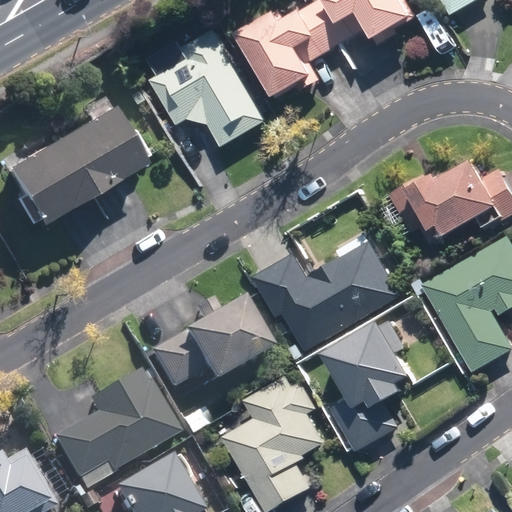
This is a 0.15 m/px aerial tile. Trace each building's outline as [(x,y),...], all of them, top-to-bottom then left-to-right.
[(320,0),(317,2),(342,44),(371,27),(382,45),(402,33),(400,30),(419,18),(408,0),(320,0)] [(445,0),(455,15),(480,0),(445,0)] [(312,61),(342,44),(317,2),(288,19),(282,9),(241,34),(281,102),(302,89),(303,92),(323,80),(312,61)] [(189,119),(212,124),(225,146),(270,121),(217,29),(185,48),(191,58),(154,79),(180,125),(189,119)] [(57,137),(91,194),(142,163),(109,107),(57,137)] [(37,225),(91,194),(57,137),(4,168),(37,225)] [(394,194),(417,234),(426,229),(435,246),(482,218),(490,233),(511,219),(511,182),(504,169),(491,176),(480,158),(446,178),(443,173),(431,179),(429,174),(394,194)] [(511,236),(427,284),(477,372),(511,352),(511,338),(497,312),(500,310),(504,316),(511,311),(511,236)] [(376,242),(312,277),(298,253),(257,276),(282,320),(288,316),(309,353),(407,297),(376,242)] [(270,351),(241,301),(210,319),(202,304),(184,314),(193,329),(150,352),(172,391),(205,373),(211,384),(270,351)] [(419,374),(387,320),(330,353),(356,397),(336,410),(360,451),(403,426),(389,402),(410,389),(406,381),(419,374)] [(147,386),(139,371),(88,400),(96,414),(54,438),(78,480),(106,464),(112,474),(181,435),(151,383),(147,386)] [(227,437),(270,511),(274,511),(314,488),(300,464),(309,459),(307,456),(329,443),(313,414),(322,409),(305,382),(296,387),(291,377),(249,401),(259,419),(227,437)] [(214,422),(204,404),(183,416),(193,433),(214,422)] [(0,511),(50,511),(56,509),(24,452),(0,466),(0,465),(0,511)] [(171,463),(168,458),(112,491),(117,501),(102,511),(103,511),(199,511),(203,509),(174,461),(171,463)] [(237,505),(250,496),(243,484),(229,493),(237,505)]
